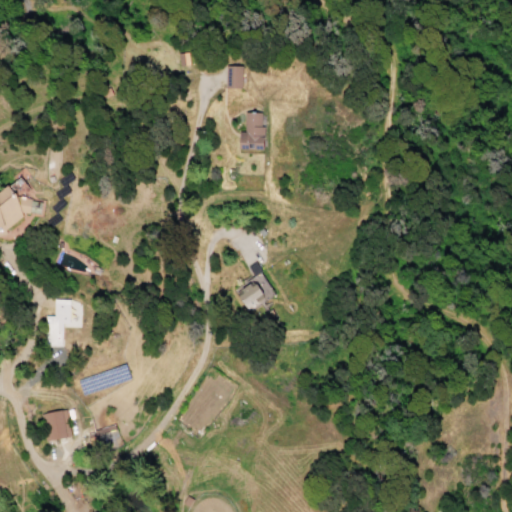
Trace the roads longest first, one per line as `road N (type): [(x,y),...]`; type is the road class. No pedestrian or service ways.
road 1 (track): [(303,0),(379,44),(391,60),(378,167),(388,290),(398,304),(486,345),(501,388),(495,511)]
road 2 (residential): [(0,375),(23,351),(31,303),(6,265)]
